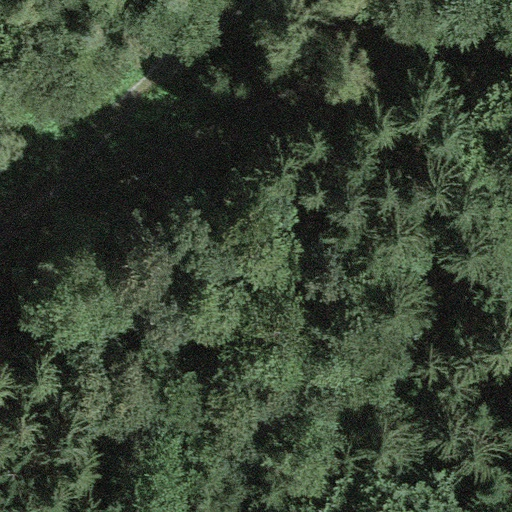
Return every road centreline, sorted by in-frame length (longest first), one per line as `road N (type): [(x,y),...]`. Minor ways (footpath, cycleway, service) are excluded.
road 1 (track): [(9,207),(511,2)]
road 2 (track): [(249,0),(0,216)]
